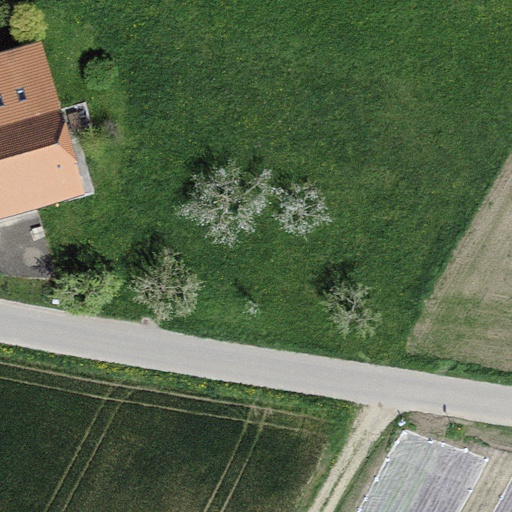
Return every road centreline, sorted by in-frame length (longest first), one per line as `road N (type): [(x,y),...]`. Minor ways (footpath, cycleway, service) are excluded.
road 1 (unclassified): [(0,319),(511,407)]
road 2 (track): [(397,388),(326,511)]
